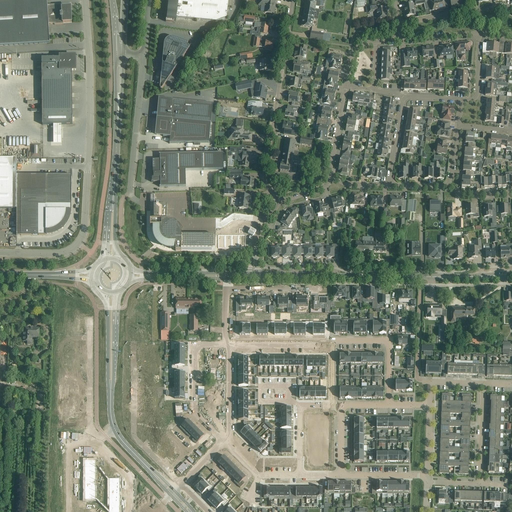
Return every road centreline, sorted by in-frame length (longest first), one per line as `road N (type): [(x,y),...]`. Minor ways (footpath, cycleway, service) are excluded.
road 1 (unclassified): [(0,252),(59,252),(86,229),(86,0)]
road 2 (tertiary): [(286,276),(511,273)]
road 3 (residential): [(278,201),(264,176),(293,0)]
road 4 (unclassified): [(150,202),(130,191),(142,55)]
road 5 (residential): [(132,342),(132,425),(181,483)]
road 6 (residential): [(229,345),(194,345),(193,411),(225,442)]
road 7 (unknown): [(13,252),(17,234),(59,228),(71,208),(77,162),(88,160)]
road 8 (tertiary): [(91,279),(106,305),(110,398)]
road 9 (residential): [(90,439),(89,318)]
road 10 (residential): [(332,344),(388,340),(388,404)]
